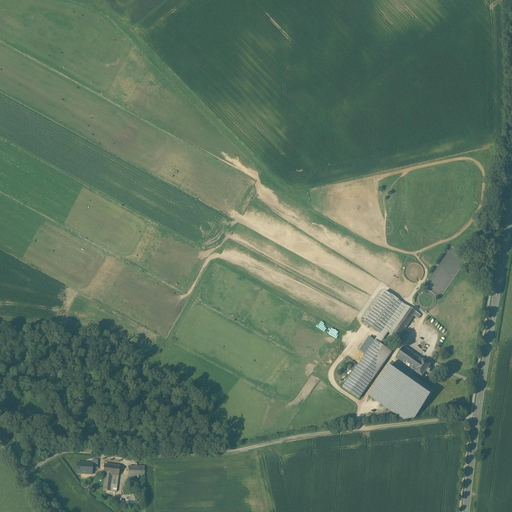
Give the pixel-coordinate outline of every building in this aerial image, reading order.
[(386,291),(364,322),(380,333),(375,341),(378,343),(381,339),(383,340),(388,332),(383,329),(402,302),(387,292),(386,291)] [(402,302),(383,329),(388,332),(398,339),(414,316),(418,319),(420,315),(402,302)] [(365,355),(375,341),(369,336),(359,351),(365,355)] [(365,355),(354,372),(343,388),(352,394),(359,399),(392,352),(388,350),(391,345),(383,340),(381,339),(378,343),(375,341),(365,355)] [(396,358),(415,372),(423,361),(404,347),(396,358)] [(415,372),(422,377),(430,365),(423,360),(423,361),(415,372)] [(433,391),(393,363),(370,396),(403,419),(415,418),(433,391)] [(93,463),(77,462),(76,475),(92,475),(93,463)] [(120,466),(104,464),(103,475),(105,475),(103,491),(110,492),(112,476),(118,477),(119,477),(120,466)] [(144,467),(128,467),(128,476),(144,476),(144,467)]
